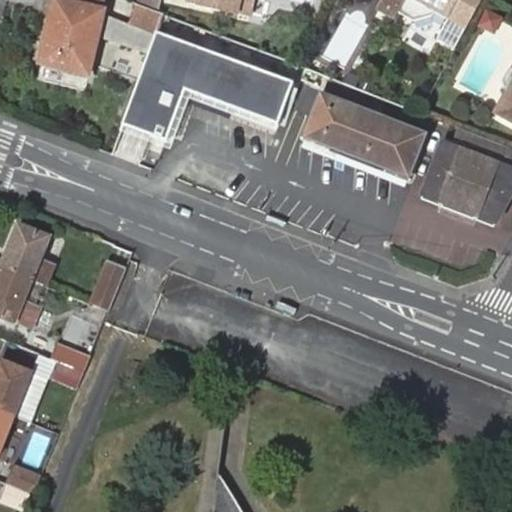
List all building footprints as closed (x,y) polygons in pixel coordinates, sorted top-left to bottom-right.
[(58,0),(58,2),(102,12),(104,0),(58,0)] [(249,17),(253,0),(188,0),(188,3),(249,17)] [(385,0),(379,11),(395,20),(398,14),(405,0),(385,0)] [(437,41),(455,51),(457,46),(483,0),(405,0),(398,14),(413,23),(433,18),(435,14),(447,21),(437,41)] [(102,12),(58,2),(56,1),(41,65),(59,69),(89,76),(97,43),(104,12),(102,12)] [(155,11),(135,5),(129,24),(157,33),(164,15),(159,13),(155,11)] [(294,84),(157,33),(122,126),(165,142),(184,92),(278,127),(294,84)] [(511,76),(506,74),(502,82),(506,91),(493,114),(511,124),(511,76)] [(331,101),(322,97),(320,102),(306,139),(304,143),(303,146),(335,158),(336,156),(338,152),(341,152),(403,176),(408,178),(424,137),(415,133),(361,112),(331,101)] [(443,144),(424,196),(497,224),(511,195),(511,149),(461,129),(454,149),(443,144)] [(20,225),(2,268),(33,281),(44,285),(47,287),(55,265),(42,260),(51,238),(20,225)] [(91,305),(108,311),(127,268),(109,261),(91,305)] [(33,281),(2,268),(0,274),(0,317),(16,324),(32,330),(41,309),(35,306),(25,302),(27,297),(38,301),(44,285),(33,281)] [(38,301),(27,297),(25,302),(35,306),(38,301)] [(39,355),(52,360),(58,345),(38,337),(31,352),(39,355)] [(84,373),(91,359),(58,345),(52,360),(84,373)] [(52,360),(39,355),(32,373),(48,380),(50,376),(46,374),(52,360)] [(50,376),(78,388),(84,373),(52,360),(46,374),(50,376)] [(1,361),(0,362),(0,410),(15,417),(32,373),(1,361)] [(15,417),(31,423),(48,380),(32,373),(15,417)] [(0,454),(15,417),(0,410),(0,454)] [(0,482),(7,485),(14,466),(31,423),(15,417),(0,454),(0,482)] [(36,432),(24,460),(37,466),(49,438),(36,432)] [(32,495),(34,496),(41,478),(14,466),(7,485),(32,495)] [(242,511),(230,492),(217,473),(216,480),(227,496),(237,511),(242,511)] [(237,511),(227,496),(216,480),(211,511),(237,511)] [(0,502),(22,511),(25,511),(32,495),(7,485),(0,501),(0,502)]
